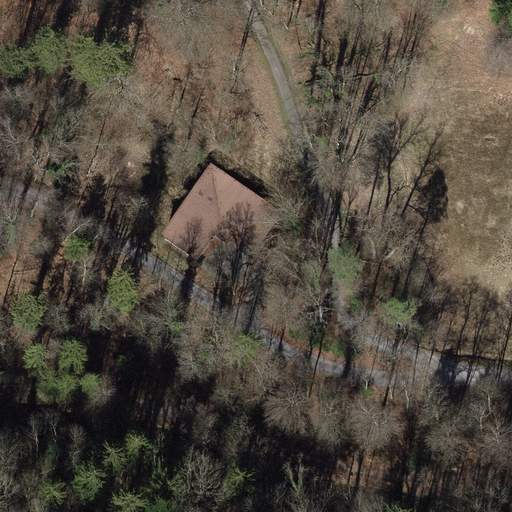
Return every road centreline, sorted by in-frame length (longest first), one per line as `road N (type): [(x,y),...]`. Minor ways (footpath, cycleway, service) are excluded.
road 1 (track): [(0,183),(325,364),(374,380),(511,380)]
road 2 (track): [(248,0),(325,201),(342,307),(361,331),(450,374)]
